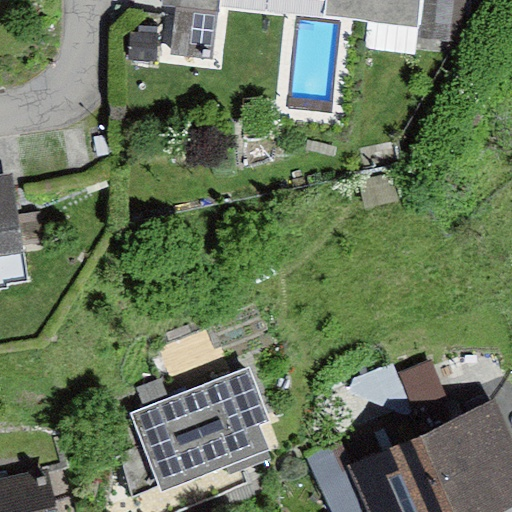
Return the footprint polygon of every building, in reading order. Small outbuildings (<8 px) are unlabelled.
[(161,0),(161,10),(219,16),(220,0),(329,0),(328,16),(417,25),(419,0),(161,0)] [(162,38),(132,34),(128,62),(158,65),(162,38)] [(12,176),(0,178),(0,290),(29,287),(12,176)] [(399,371),(414,408),(447,395),(432,357),(399,371)] [(404,411),(414,408),(399,371),(395,360),(353,377),(350,390),(404,411)] [(250,371),(132,417),(163,495),(257,459),(248,436),(271,427),(250,371)] [(353,458),(375,511),(492,511),(511,504),(511,429),(499,397),(353,458)] [(369,511),(341,441),(311,453),(334,511),(369,511)] [(54,511),(45,473),(0,484),(0,511),(54,511)]
